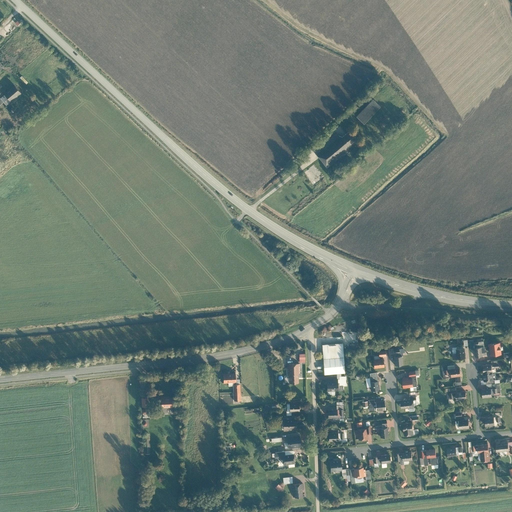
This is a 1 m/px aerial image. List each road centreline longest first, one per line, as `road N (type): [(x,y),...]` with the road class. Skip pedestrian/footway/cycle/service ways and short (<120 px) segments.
road 1 (secondary): [(15,0),(247,210),(355,269)]
road 2 (residential): [(0,379),(209,357),(311,329)]
road 3 (unclassified): [(318,511),(311,329)]
road 4 (secondary): [(355,269),(424,292),(511,306)]
